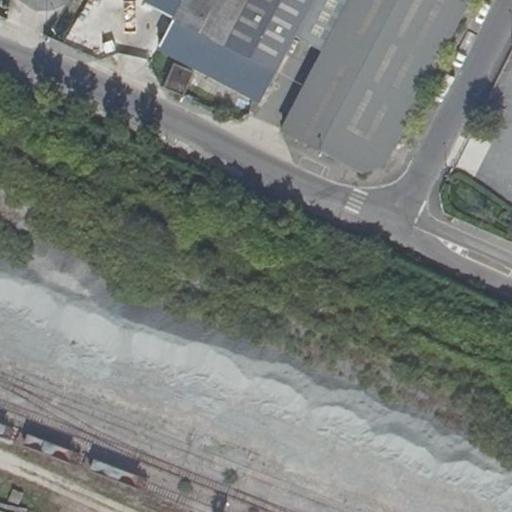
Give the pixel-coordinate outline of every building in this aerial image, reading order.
[(185,0),(176,19),(277,72),(307,16),(315,0),(185,0)] [(397,0),(353,0),(337,31),(284,131),(320,150),(331,128),(397,0)] [(353,0),(315,0),(307,16),(337,31),(353,0)] [(391,154),(469,0),(397,0),(331,128),(391,154)] [(128,51),(122,35),(97,44),(103,60),(103,61),(128,51)] [(193,35),(183,54),(259,94),(269,77),(193,35)] [(165,88),(185,97),(192,82),(195,73),(176,64),(165,88)] [(385,165),(391,154),(331,128),(320,150),(361,171),(385,165)]
